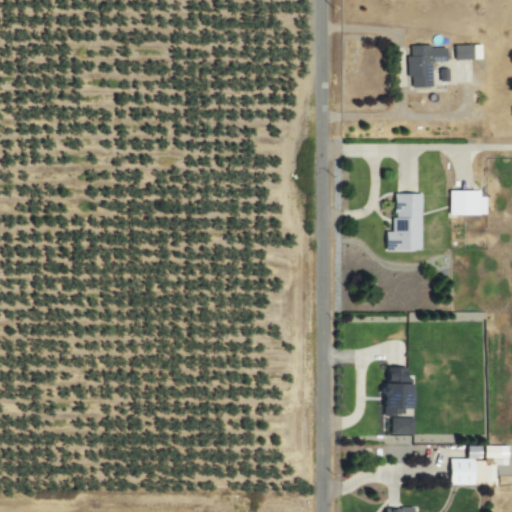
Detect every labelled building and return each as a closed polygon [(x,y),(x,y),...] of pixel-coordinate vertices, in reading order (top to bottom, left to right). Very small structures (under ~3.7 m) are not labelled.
[(450,60),(467,60),(466,45),(449,46),(450,60)] [(407,88),(427,87),(427,62),(442,62),(442,47),(406,47),(406,56),(402,56),(403,78),(407,78),(407,88)] [(444,216),(480,216),(480,191),(444,192),(444,216)] [(415,194),(388,195),(389,232),(380,232),(380,252),(417,252),(415,194)] [(409,418),(386,417),(385,434),(409,435),(409,418)] [(502,446),(477,446),(460,446),(460,458),(443,458),(443,484),(489,484),(489,465),(502,466),(502,446)]
